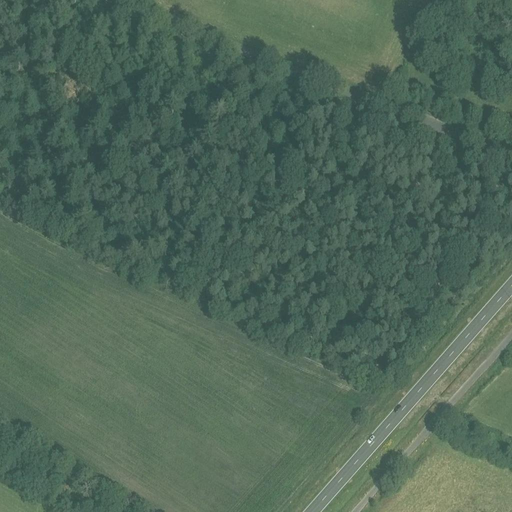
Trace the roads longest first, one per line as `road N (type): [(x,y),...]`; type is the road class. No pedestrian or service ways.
road 1 (unclassified): [(511,154),(119,0)]
road 2 (primary): [(511,284),(311,511)]
road 3 (unclassified): [(511,337),(356,511)]
